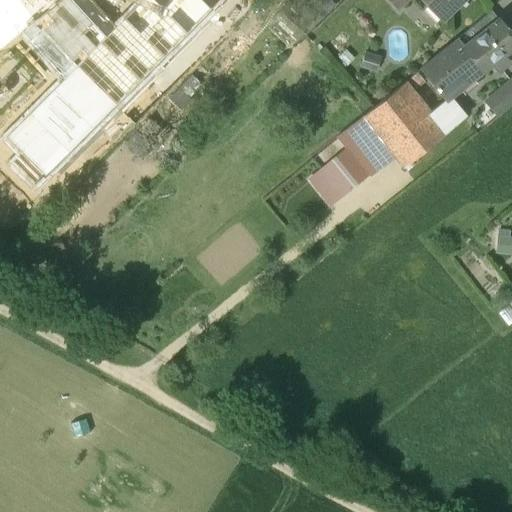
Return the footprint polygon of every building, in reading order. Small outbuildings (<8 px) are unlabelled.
[(51,169),(57,176),(211,26),(202,18),(212,9),(209,5),(214,0),(140,0),(104,36),(68,0),(20,0),(17,4),(33,21),(19,35),(62,78),(2,137),(18,153),(10,161),(33,184),(41,176),(43,177),(51,169)] [(389,0),(398,8),(406,0),(422,0),(440,18),(459,0),(389,0)] [(490,11),(472,27),(479,35),(498,20),(490,11)] [(272,19),(294,42),(302,35),(280,12),(272,19)] [(463,47),(463,48),(481,71),(493,62),(496,66),(503,61),(500,57),(511,46),(511,38),(498,20),(479,35),(463,47)] [(472,27),(457,39),(463,47),(479,35),(472,27)] [(457,39),(421,68),(446,99),(446,98),(458,89),(481,71),(463,48),(463,47),(457,39)] [(429,112),(405,82),(361,117),(392,155),(403,168),(445,133),(429,112)] [(511,84),(503,92),(480,111),(469,128),(476,135),(511,105),(511,84)] [(458,89),(446,98),(451,103),(463,94),(458,89)] [(446,99),(429,112),(445,133),(463,119),(451,103),(446,98),(446,99)] [(392,155),(361,117),(337,136),(368,175),(392,155)]
